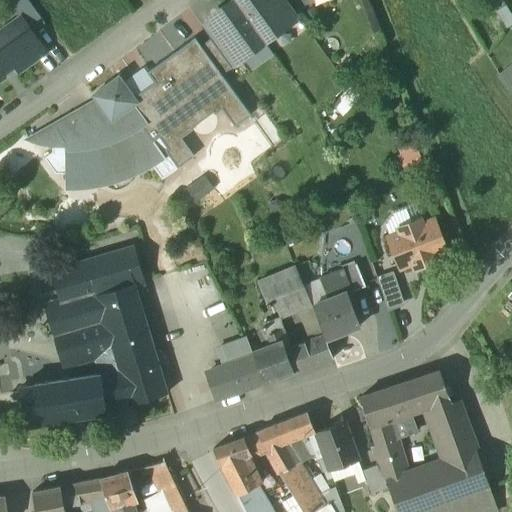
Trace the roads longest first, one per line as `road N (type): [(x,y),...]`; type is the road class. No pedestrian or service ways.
road 1 (unclassified): [(511,256),(413,361),(185,435)]
road 2 (track): [(487,284),(372,0)]
road 3 (residential): [(0,128),(183,0)]
road 4 (unclassified): [(185,435),(0,476)]
